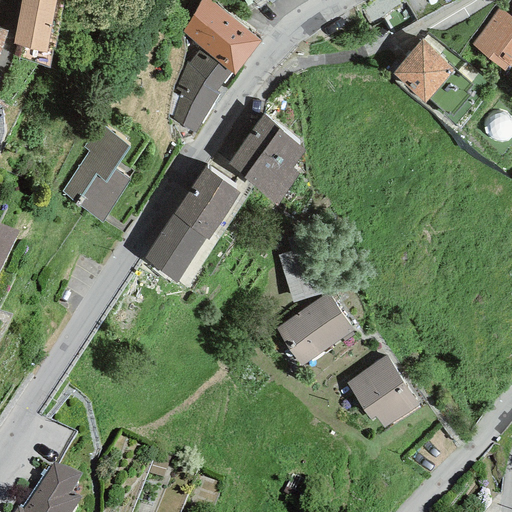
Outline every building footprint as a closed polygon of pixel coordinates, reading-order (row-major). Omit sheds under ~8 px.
[(54,0),(20,0),(12,43),(44,49),(54,0)] [(260,40),(211,0),(203,0),(180,32),(201,48),(185,63),(171,118),(194,132),(220,93),(216,90),(230,71),(234,73),(260,40)] [(511,16),(511,17),(499,7),(470,45),(504,70),(508,64),(511,67),(511,16)] [(455,68),(422,38),(391,72),(424,102),(455,68)] [(307,146),(264,115),(230,162),(280,196),(299,170),(293,166),(307,146)] [(131,145),(101,125),(84,149),(88,151),(60,191),(102,220),(131,179),(115,168),(131,145)] [(241,189),(204,165),(172,212),(176,214),(147,256),(175,275),(203,234),(208,237),(241,189)] [(0,268),(18,229),(0,224),(0,268)] [(281,249),(296,291),(326,280),(311,238),(281,249)] [(328,292),(274,327),(299,364),(352,328),(328,292)] [(419,403),(386,354),(343,383),(368,420),(374,416),(381,428),(419,403)] [(74,511),(85,496),(54,475),(28,511),(74,511)]
